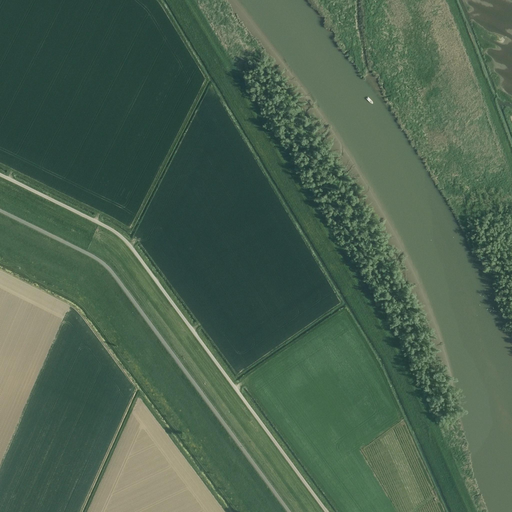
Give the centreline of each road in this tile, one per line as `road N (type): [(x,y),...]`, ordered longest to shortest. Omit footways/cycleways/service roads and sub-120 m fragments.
road 1 (unclassified): [(326,511),(129,244),(0,174)]
road 2 (track): [(453,0),(511,153)]
